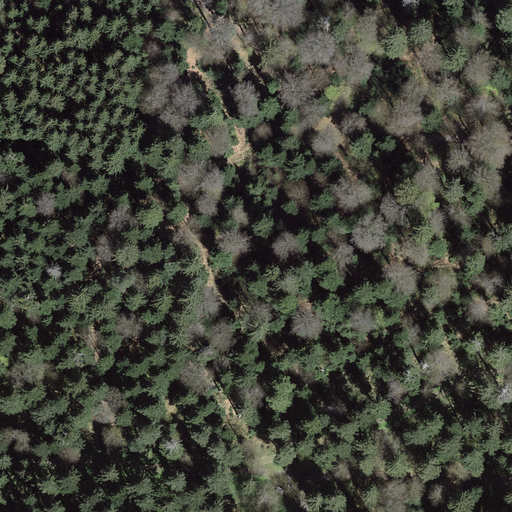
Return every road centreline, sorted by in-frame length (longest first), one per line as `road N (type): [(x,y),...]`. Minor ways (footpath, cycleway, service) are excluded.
road 1 (track): [(204,0),(319,104),(362,129),(511,130)]
road 2 (track): [(0,450),(283,470)]
road 3 (track): [(511,363),(338,434),(283,470)]
road 4 (track): [(511,480),(298,473)]
